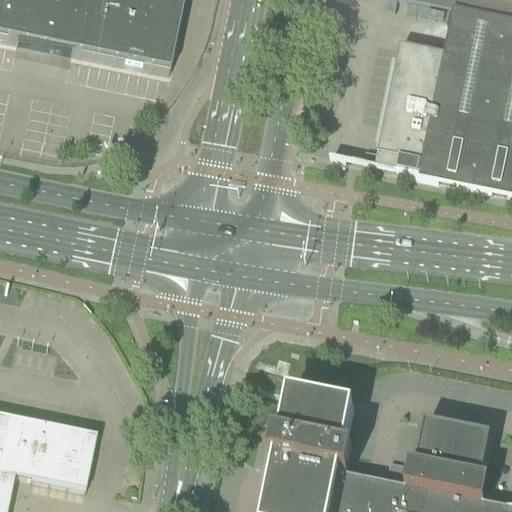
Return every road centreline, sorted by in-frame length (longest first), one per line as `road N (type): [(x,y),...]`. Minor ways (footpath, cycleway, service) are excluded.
road 1 (secondary): [(511,269),(257,232)]
road 2 (tertiary): [(174,511),(243,277)]
road 3 (tertiary): [(194,270),(172,511)]
road 4 (tertiary): [(257,232),(305,0)]
road 5 (tertiary): [(248,0),(202,223)]
road 6 (secondary): [(202,223),(0,184)]
road 7 (secondary): [(0,230),(194,270)]
road 8 (secondary): [(243,277),(397,298)]
road 9 (unclassified): [(397,298),(511,343)]
